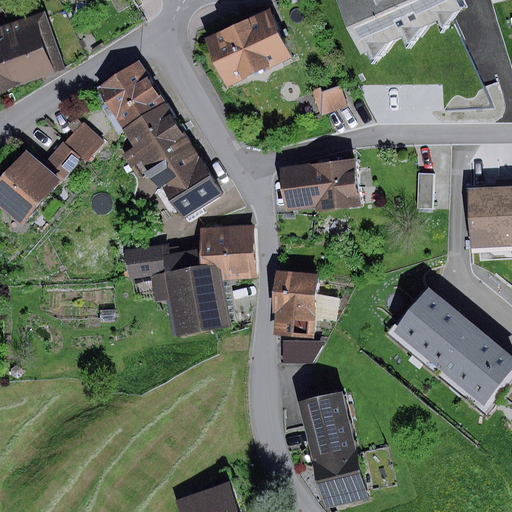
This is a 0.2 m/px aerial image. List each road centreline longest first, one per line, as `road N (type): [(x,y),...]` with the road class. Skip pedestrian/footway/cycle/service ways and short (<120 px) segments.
road 1 (residential): [(243,167),(263,215),(265,420),(280,469),(308,511)]
road 2 (residential): [(243,167),(375,132),(511,132)]
road 3 (residential): [(0,132),(172,30)]
road 4 (residential): [(172,30),(177,58),(243,167)]
